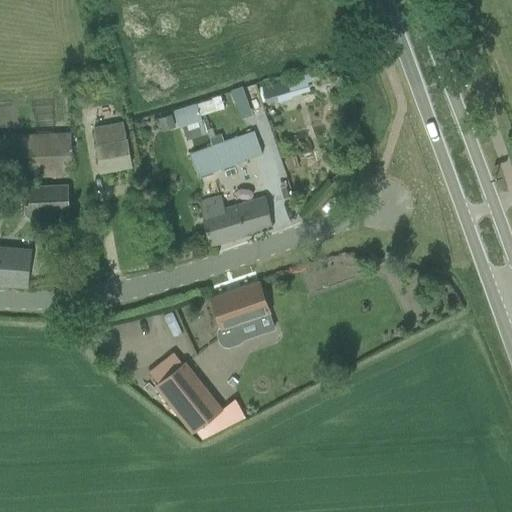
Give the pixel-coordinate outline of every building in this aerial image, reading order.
[(286,80),(261,88),(266,104),(278,100),(279,103),(292,98),(291,96),(286,80)] [(196,103),(173,111),(174,114),(178,127),(201,119),(197,106),(196,103)] [(171,115),(159,118),(162,131),(175,127),(171,115)] [(94,128),(101,171),(131,166),(124,123),(94,128)] [(198,151),(191,153),(200,176),(262,153),(254,130),(224,141),(221,134),(210,138),(210,140),(212,146),(198,151)] [(0,137),(0,177),(72,174),(70,134),(0,137)] [(296,156),(286,158),(288,169),(298,167),(296,156)] [(27,206),(25,206),(25,215),(33,220),(41,220),(41,214),(71,213),(69,184),(41,185),(27,186),(27,206)] [(200,202),(209,242),(272,227),(265,197),(225,206),(223,196),(200,202)] [(79,222),(47,226),(49,248),(82,244),(79,222)] [(0,284),(28,287),(30,267),(32,251),(0,248),(0,284)] [(259,283),(213,299),(219,318),(223,329),(219,331),(218,334),(221,343),(223,347),(230,347),(239,344),(245,340),(245,333),(242,323),(270,314),(269,312),(259,283)] [(185,364),(158,385),(194,431),(195,430),(202,440),(246,417),(235,399),(221,409),(185,364)]
